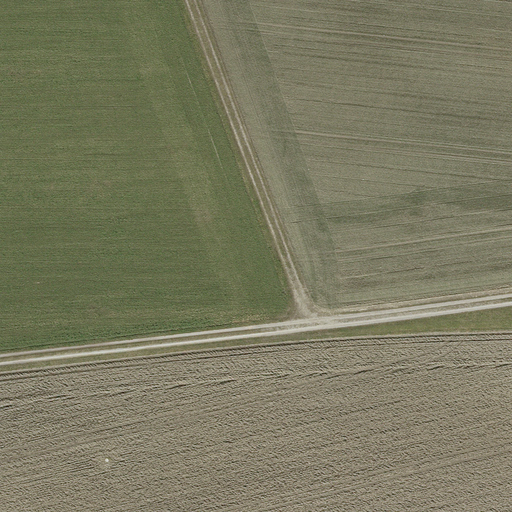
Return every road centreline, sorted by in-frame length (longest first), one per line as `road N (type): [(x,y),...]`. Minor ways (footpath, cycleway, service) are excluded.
road 1 (track): [(0,368),(511,304)]
road 2 (track): [(327,328),(297,298),(188,0)]
